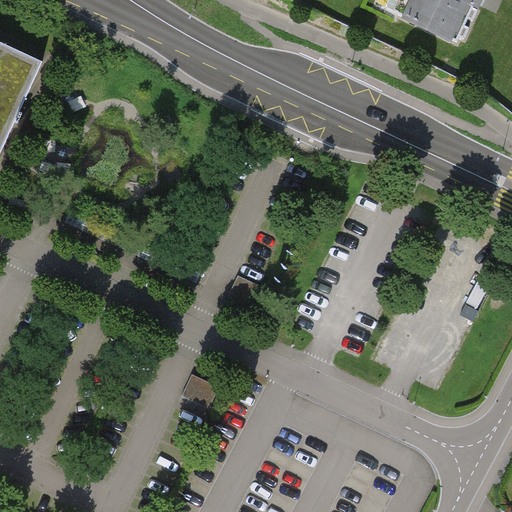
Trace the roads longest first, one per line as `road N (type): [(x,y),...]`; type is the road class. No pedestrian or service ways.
road 1 (secondary): [(321,102),(511,186)]
road 2 (secondary): [(93,0),(223,54)]
road 3 (residential): [(511,399),(469,458),(453,511)]
